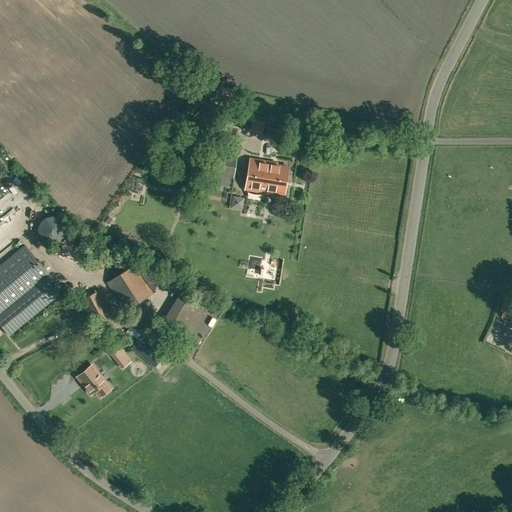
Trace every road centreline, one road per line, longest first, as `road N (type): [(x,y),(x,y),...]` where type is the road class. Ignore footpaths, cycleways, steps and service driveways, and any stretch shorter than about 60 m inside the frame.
road 1 (tertiary): [(285,511),(373,404),(392,353),(440,81),(482,0)]
road 2 (unclassified): [(144,511),(77,464),(0,371)]
road 3 (track): [(337,447),(303,446),(188,361)]
road 4 (track): [(95,0),(210,93)]
